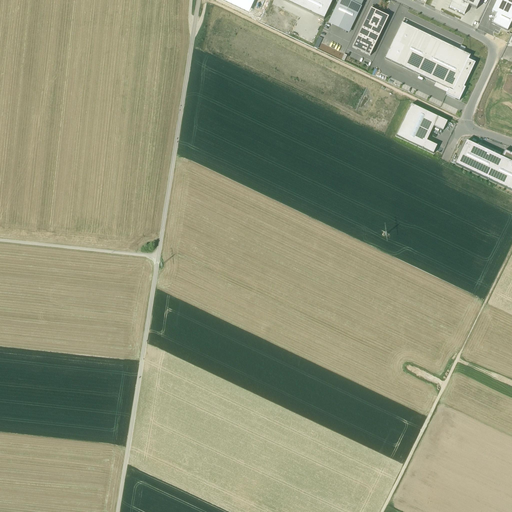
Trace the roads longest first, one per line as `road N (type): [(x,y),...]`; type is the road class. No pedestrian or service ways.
road 1 (track): [(207,0),(462,123)]
road 2 (track): [(511,257),(387,511)]
road 3 (track): [(198,0),(162,259)]
road 4 (track): [(162,259),(122,511)]
road 5 (unclassified): [(462,123),(493,48),(401,0)]
road 6 (track): [(0,242),(162,259)]
